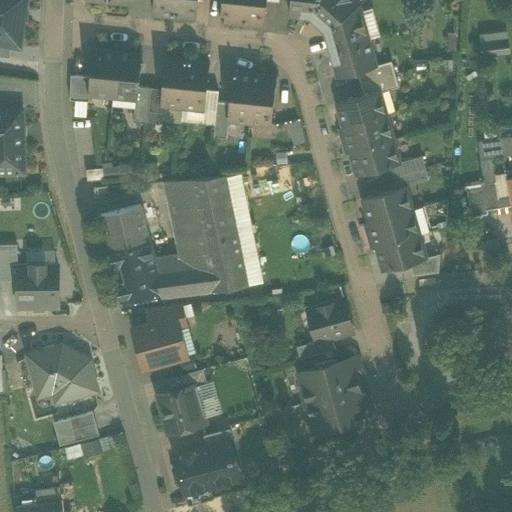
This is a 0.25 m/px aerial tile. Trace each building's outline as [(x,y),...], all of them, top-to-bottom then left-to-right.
[(0,0),(0,43),(12,45),(20,46),(26,0),(0,0)] [(153,0),(153,12),(175,14),(176,0),(153,0)] [(176,0),(175,14),(196,17),(198,0),(176,0)] [(222,0),(220,19),(242,22),(244,0),(222,0)] [(244,0),(242,22),(264,24),(266,0),(244,0)] [(290,0),(289,14),(310,16),(318,0),(290,0)] [(318,0),(310,16),(324,30),(359,4),(354,0),(318,0)] [(324,30),(330,49),(369,38),(361,10),(359,4),(324,30)] [(373,7),(361,10),(369,38),(381,35),(373,7)] [(481,42),(509,39),(508,30),(480,33),(481,42)] [(457,50),(457,32),(447,32),(447,50),(457,50)] [(376,64),(369,38),(330,49),(338,76),(357,71),(376,65),(376,64)] [(509,39),(481,42),(482,56),(510,53),(509,39)] [(0,55),(10,57),(12,45),(0,43),(0,55)] [(90,93),(113,95),(118,51),(93,48),(91,75),(89,93),(90,93)] [(142,53),(118,51),(113,95),(136,98),(138,98),(139,85),(142,53)] [(162,103),(183,106),(188,58),(166,56),(163,88),(161,103),(162,103)] [(210,60),(188,58),(183,106),(205,108),(207,88),(210,60)] [(357,71),(360,83),(395,73),(391,60),(376,64),(376,65),(357,71)] [(229,119),(250,121),(255,73),(233,71),(230,101),(228,118),(229,119)] [(277,75),(255,73),(250,121),(272,123),(277,75)] [(399,86),(395,73),(360,83),(364,94),(380,90),(380,91),(399,86)] [(87,100),(89,100),(90,93),(89,93),(91,75),(71,74),(70,99),(75,99),(87,100)] [(147,122),(148,110),(151,86),(139,85),(138,98),(136,98),(134,121),(147,122)] [(163,88),(151,86),(148,110),(159,111),(162,111),(162,103),(161,103),(163,88)] [(203,122),(215,123),(218,100),(219,89),(207,88),(205,108),(203,122)] [(336,102),(343,125),(386,113),(380,91),(380,90),(364,94),(336,102)] [(87,100),(75,99),(74,116),(86,117),(87,100)] [(230,101),(218,100),(215,123),(214,136),(227,137),(229,119),(228,118),(230,101)] [(183,106),(162,103),(162,111),(159,111),(158,119),(181,122),(181,120),(183,106)] [(205,108),(183,106),(181,120),(203,122),(205,108)] [(0,172),(24,172),(22,110),(0,110),(0,172)] [(347,139),(350,150),(393,138),(386,113),(343,125),(347,139)] [(306,141),(299,119),(287,122),(294,145),(306,141)] [(511,137),(511,136),(503,138),(505,155),(511,154),(511,137)] [(400,161),(393,138),(350,150),(350,151),(357,174),(390,165),(400,162),(400,161)] [(497,156),(505,155),(503,138),(494,139),(497,156)] [(497,156),(494,139),(478,141),(481,158),(492,157),(497,156)] [(390,165),(393,176),(425,167),(422,155),(400,161),(400,162),(390,165)] [(492,157),(481,158),(482,183),(496,181),(495,174),(492,157)] [(103,167),(104,174),(121,172),(120,159),(102,161),(103,167)] [(87,169),(88,179),(104,178),(104,174),(103,167),(87,169)] [(428,179),(425,167),(393,176),(396,188),(406,185),(406,186),(428,179)] [(507,172),(495,174),(496,181),(499,199),(510,196),(511,196),(508,179),(507,172)] [(188,177),(206,263),(211,289),(249,284),(226,176),(226,173),(188,177)] [(241,173),(226,176),(249,284),(264,282),(241,173)] [(206,263),(188,177),(164,179),(181,267),(206,263)] [(482,183),(482,187),(486,209),(487,209),(511,205),(510,196),(499,199),(496,181),(482,183)] [(362,197),(369,221),(412,209),(406,186),(406,185),(396,188),(362,197)] [(488,213),(487,209),(486,209),(482,187),(467,190),(472,216),(487,213),(488,213)] [(100,214),(109,250),(150,240),(141,204),(100,214)] [(423,206),(412,209),(419,234),(430,231),(423,206)] [(373,234),(376,246),(419,234),(412,209),(369,221),(373,234)] [(426,257),(419,234),(376,246),(383,269),(409,262),(426,257)] [(498,236),(482,241),(488,261),(504,256),(498,236)] [(109,250),(121,300),(161,290),(162,290),(157,270),(154,257),(150,240),(109,250)] [(0,279),(17,280),(17,266),(17,244),(0,243),(0,279)] [(25,249),(26,266),(32,266),(32,263),(44,263),(44,266),(53,266),(53,249),(25,249)] [(409,262),(412,273),(439,271),(440,253),(426,257),(409,262)] [(177,254),(166,255),(160,256),(163,269),(179,267),(177,254)] [(160,256),(154,257),(157,270),(163,269),(160,256)] [(18,305),(59,305),(59,266),(53,266),(44,266),(44,263),(32,263),(32,266),(26,266),(17,266),(17,280),(18,305)] [(162,295),(211,289),(206,263),(181,267),(179,267),(163,269),(157,270),(162,290),(161,290),(162,295)] [(308,309),(317,340),(317,341),(332,336),(353,330),(344,298),(308,309)] [(170,306),(173,319),(174,319),(176,327),(186,324),(181,305),(173,305),(171,306),(170,306)] [(149,312),(153,325),(173,319),(170,306),(149,312)] [(177,329),(176,327),(174,319),(173,319),(153,325),(136,329),(146,365),(184,354),(177,329)] [(177,329),(184,354),(196,351),(189,326),(177,329)] [(297,346),(301,357),(335,348),(332,336),(317,341),(317,340),(297,346)] [(333,349),(337,360),(352,356),(359,354),(355,342),(333,349)] [(28,354),(39,394),(54,390),(61,394),(62,398),(96,389),(88,360),(63,345),(56,346),(52,345),(44,347),(43,350),(28,354)] [(362,367),(359,354),(352,356),(355,366),(356,369),(362,367)] [(352,356),(337,360),(339,371),(355,366),(352,356)] [(356,369),(355,366),(339,371),(337,360),(298,371),(315,432),(338,425),(337,419),(352,415),(350,409),(347,398),(363,393),(362,391),(356,369)] [(168,377),(172,390),(195,383),(195,385),(207,381),(203,368),(168,377)] [(207,381),(195,385),(204,416),(223,411),(215,379),(207,381)] [(158,393),(168,431),(205,421),(204,416),(195,385),(195,383),(172,390),(158,393)] [(363,393),(366,405),(372,403),(368,389),(362,391),(363,393)] [(366,405),(363,393),(347,398),(350,409),(366,405)] [(64,443),(99,433),(93,410),(57,420),(64,443)] [(204,434),(207,445),(229,439),(230,441),(234,440),(230,427),(204,434)] [(99,438),(81,442),(85,457),(103,452),(99,438)] [(182,479),(185,493),(211,486),(240,478),(230,441),(229,439),(207,445),(175,454),(178,466),(174,467),(178,480),(182,479)] [(469,477),(452,483),(458,502),(476,496),(469,477)] [(62,500),(60,486),(35,489),(37,503),(62,500)] [(185,493),(188,504),(214,497),(211,486),(185,493)] [(37,503),(35,503),(16,506),(16,511),(64,511),(62,500),(37,503)]
